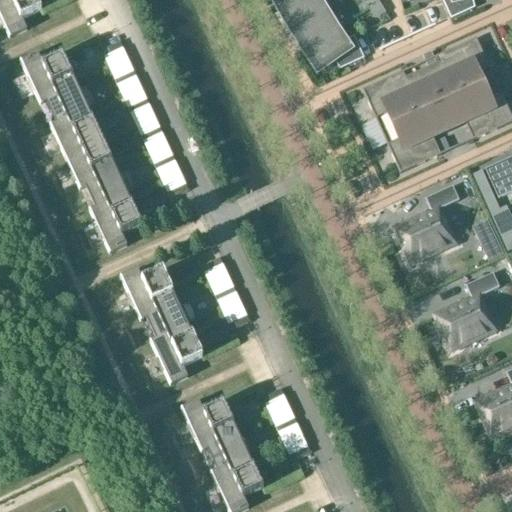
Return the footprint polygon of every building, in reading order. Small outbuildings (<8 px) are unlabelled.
[(0,0),(0,21),(9,41),(10,41),(27,33),(22,22),(41,13),(35,0),(13,0),(11,1),(10,0),(0,0)] [(274,0),(280,10),(298,0),(274,0)] [(292,32),(327,11),(320,0),(298,0),(280,10),(292,32)] [(475,0),(441,0),(451,21),(469,13),(466,2),(475,0)] [(380,5),(374,9),(380,19),(386,16),(380,5)] [(327,11),(292,32),(305,53),(339,31),(327,11)] [(346,69),(364,60),(354,39),(347,42),(339,31),(305,53),(320,74),(340,60),(346,69)] [(435,145),(431,137),(464,123),(472,141),(472,142),(472,143),(511,124),(511,120),(500,95),(499,95),(499,96),(487,101),(476,75),(487,70),(488,70),(489,70),(476,41),(434,59),(435,61),(436,60),(438,65),(422,72),(405,80),(403,75),(404,75),(403,74),(362,92),(375,122),(376,121),(376,120),(388,115),(394,128),(400,141),(388,147),(388,146),(387,146),(400,176),(441,157),(441,156),(440,156),(435,145)] [(125,52),(121,44),(99,54),(103,62),(125,52)] [(431,54),(422,58),(427,68),(435,64),(431,54)] [(20,64),(40,109),(42,108),(41,107),(57,100),(52,89),(72,79),(62,58),(43,67),(37,56),(21,64),(21,63),(20,64)] [(138,80),(134,72),(112,82),(116,90),(138,80)] [(41,107),(42,108),(40,109),(49,128),(50,127),(51,128),(67,121),(72,132),(92,123),(72,79),(52,89),(57,100),(41,107)] [(129,118),(151,108),(147,100),(125,110),(129,118)] [(51,128),(50,127),(49,128),(64,161),(102,143),(92,123),(72,132),(67,121),(51,128)] [(164,136),(160,129),(138,139),(142,146),(164,136)] [(444,141),(435,145),(440,156),(441,156),(449,152),(444,141)] [(64,161),(80,193),(81,193),(80,192),(96,184),(91,173),(111,164),(102,143),(64,161)] [(155,174),(177,164),(173,157),(152,167),(155,174)] [(511,159),(485,172),(498,201),(511,195),(511,159)] [(80,193),(89,213),(90,212),(90,213),(106,206),(111,217),(132,208),(111,164),(91,173),(96,184),(80,192),(81,193),(80,193)] [(165,195),(168,203),(190,193),(187,185),(165,195)] [(440,253),(439,251),(453,244),(439,212),(459,203),(452,189),(424,202),(430,215),(423,218),(425,223),(414,228),(412,225),(395,233),(409,265),(426,257),(427,259),(440,253)] [(90,213),(90,212),(89,213),(109,257),(110,257),(127,249),(122,238),(141,229),(132,208),(111,217),(106,206),(90,213)] [(203,278),(225,267),(221,260),(199,270),(203,278)] [(120,280),(140,325),(142,324),(141,323),(157,316),(152,305),(172,295),(162,274),(143,283),(138,272),(121,280),(121,279),(120,280)] [(499,290),(492,276),(465,289),(470,302),(463,305),(466,310),(454,315),(453,312),(435,320),(449,351),(466,344),(467,346),(480,340),(479,338),(494,331),(479,299),(499,290)] [(238,296),(234,288),(212,299),(216,306),(238,296)] [(141,323),(142,324),(140,325),(149,344),(151,344),(151,345),(167,337),(172,348),(192,339),(172,295),(152,305),(157,316),(141,323)] [(225,327),(229,334),(251,324),(247,317),(225,327)] [(151,345),(151,344),(149,344),(170,389),(171,388),(188,380),(183,369),(202,360),(192,339),(172,348),(167,337),(151,345)] [(511,372),(505,376),(511,389),(504,392),(506,397),(494,402),(493,399),(475,407),(490,438),(506,431),(507,433),(511,430),(511,372)] [(282,391),(260,401),(264,409),(285,399),(282,391)] [(233,427),(223,405),(203,414),(198,403),(182,411),(181,411),(180,411),(201,456),(202,456),(202,454),(218,447),(212,436),(233,427)] [(277,437),(299,427),(295,420),(273,430),(277,437)] [(201,456),(210,475),(211,475),(212,476),(228,469),(233,480),(253,470),(233,427),(212,436),(218,447),(202,454),(202,456),(201,456)] [(312,455),(308,448),(286,458),(290,465),(312,455)] [(210,475),(226,511),(247,511),(248,511),(243,501),(263,492),(253,470),(233,480),(228,469),(212,476),(211,475),(210,475)]
